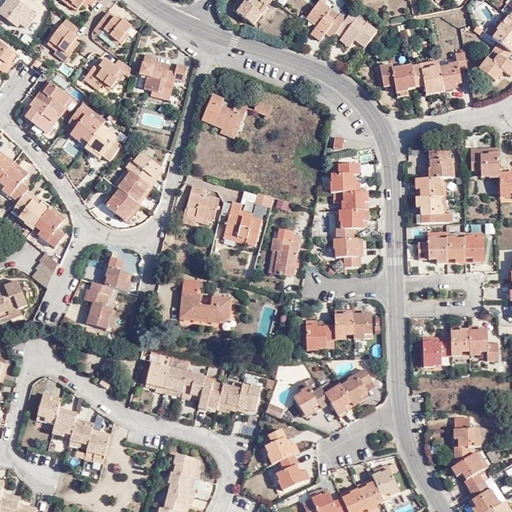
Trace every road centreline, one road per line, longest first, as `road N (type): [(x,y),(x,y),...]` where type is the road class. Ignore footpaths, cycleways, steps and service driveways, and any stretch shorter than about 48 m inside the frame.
road 1 (residential): [(390,143),(406,430),(448,511)]
road 2 (residential): [(212,35),(342,84),(373,111),(390,143)]
road 3 (residential): [(212,35),(166,210)]
road 4 (residential): [(88,223),(41,153),(1,115)]
road 5 (residential): [(390,143),(427,125),(511,106)]
